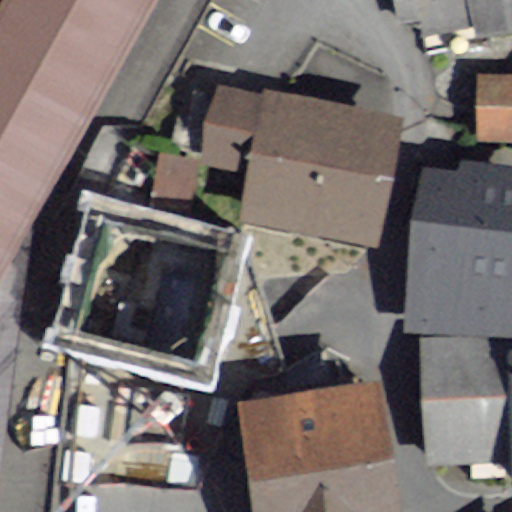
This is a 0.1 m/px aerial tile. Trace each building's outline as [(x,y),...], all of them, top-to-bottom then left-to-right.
[(0,0),(0,310),(172,0),(0,0)] [(511,0),(408,0),(411,13),(430,10),(431,20),(433,31),(457,27),(478,23),(481,39),(511,33),(511,0)] [(511,76),(477,76),(474,143),(511,144),(511,76)] [(213,138),(209,159),(253,168),(244,214),(380,241),(403,123),(353,113),(335,110),(269,97),(267,104),(250,101),(222,95),(213,138)] [(511,173),(479,169),(469,168),(467,185),(433,180),(423,255),(414,321),(511,333),(511,173)] [(212,320),(233,236),(91,201),(54,351),(196,386),(212,320)] [(511,481),(511,355),(505,356),(505,338),(425,342),(431,461),(509,457),(510,482),(511,481)] [(388,511),(369,387),(248,406),(257,461),(263,500),(264,511),(388,511)]
